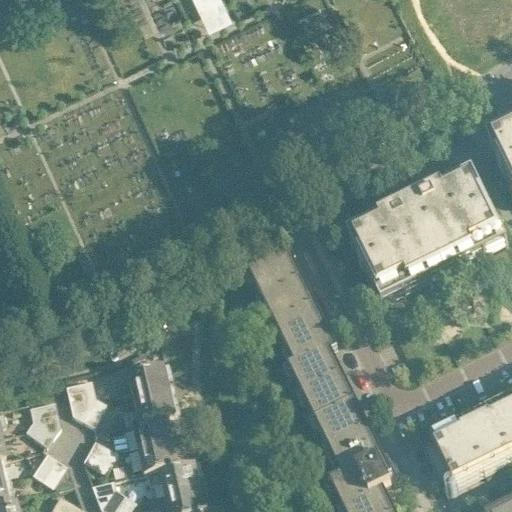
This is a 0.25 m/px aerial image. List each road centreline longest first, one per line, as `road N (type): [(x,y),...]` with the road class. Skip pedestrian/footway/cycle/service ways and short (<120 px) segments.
road 1 (residential): [(299,217),(390,405),(401,407),(511,354)]
road 2 (unclassified): [(50,358),(299,217)]
road 3 (residential): [(299,217),(511,89)]
